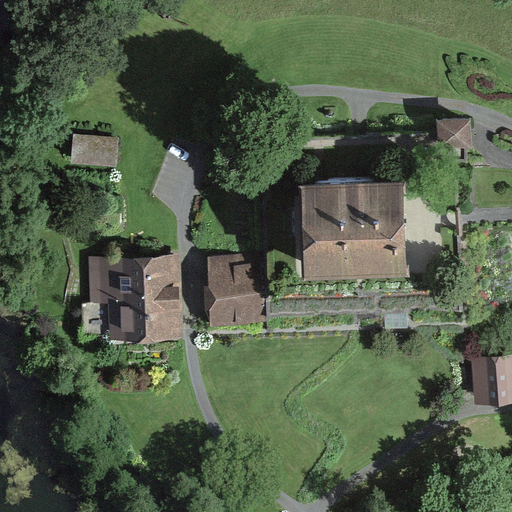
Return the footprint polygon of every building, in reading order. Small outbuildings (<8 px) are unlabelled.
[(469,114),(436,117),(438,133),(439,145),(457,143),(472,142),(469,114)] [(123,138),(77,130),(71,160),(117,168),(123,138)] [(398,167),(292,172),(296,267),(402,262),(398,167)] [(184,256),(93,258),(94,304),(113,304),(114,341),(186,339),(184,256)] [(259,258),(211,259),(212,324),(268,323),(268,315),(267,258),(259,258)] [(511,355),(474,358),(478,399),(511,396),(511,355)]
